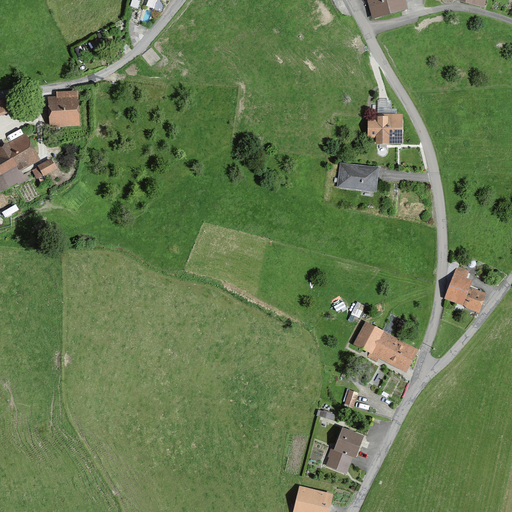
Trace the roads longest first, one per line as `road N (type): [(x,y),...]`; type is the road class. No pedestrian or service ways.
road 1 (residential): [(413,392),(439,295),(438,193),(417,122),(348,0)]
road 2 (track): [(0,95),(111,70),(178,0)]
